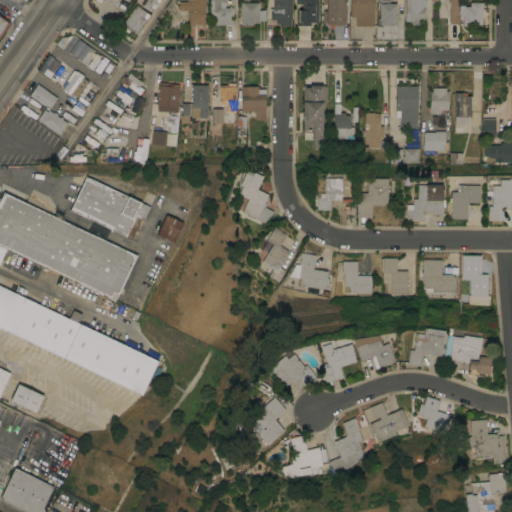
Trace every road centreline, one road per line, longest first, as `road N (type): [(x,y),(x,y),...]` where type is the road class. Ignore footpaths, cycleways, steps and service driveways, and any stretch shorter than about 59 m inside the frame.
road 1 (residential): [(511,57),(141,57),(43,0)]
road 2 (residential): [(511,239),(344,238),(305,222),(284,177),(281,57)]
road 3 (residential): [(511,411),(409,384),(313,412)]
